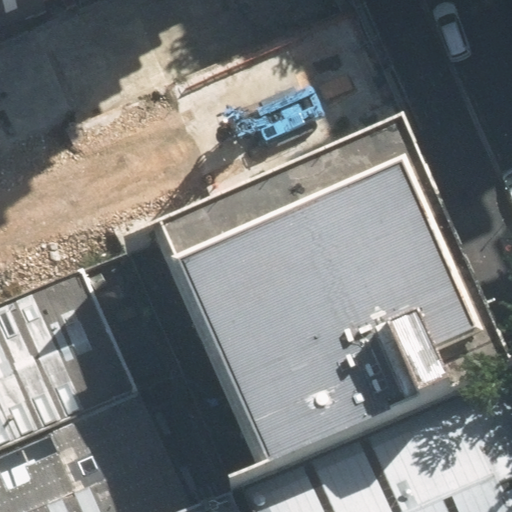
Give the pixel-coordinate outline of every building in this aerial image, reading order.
[(0,0),(0,36),(78,0),(0,0)] [(99,0),(0,43),(0,162),(83,126),(86,134),(342,14),(336,0),(99,0)] [(342,14),(87,135),(110,188),(92,196),(117,255),(405,130),(352,9),(342,14)] [(288,493),(511,389),(511,385),(415,177),(401,148),(175,252),(189,281),(288,493)] [(0,318),(0,472),(145,406),(86,279),(0,318)] [(511,511),(511,389),(288,493),(247,511),(511,511)] [(0,472),(0,511),(182,511),(192,507),(145,406),(0,472)] [(241,511),(231,489),(192,507),(182,511),(241,511)]
